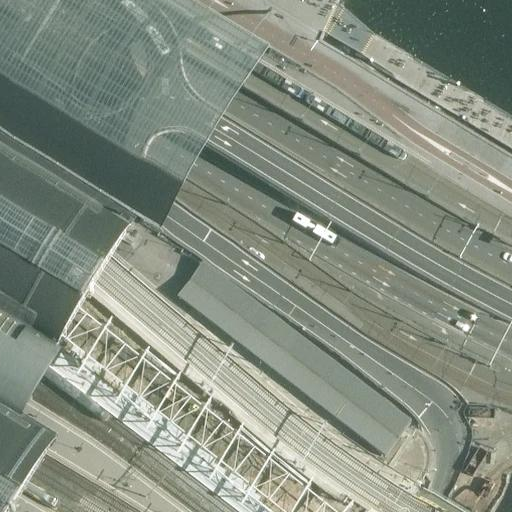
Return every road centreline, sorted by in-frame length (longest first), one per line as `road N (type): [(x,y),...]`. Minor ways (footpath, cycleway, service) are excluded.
road 1 (primary): [(0,46),(378,277),(511,349)]
road 2 (primary): [(511,268),(57,0)]
